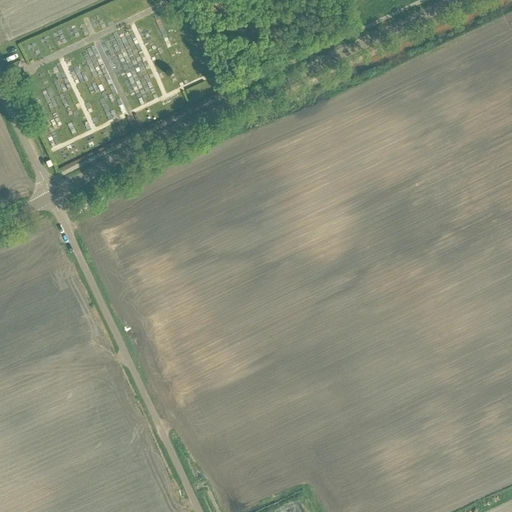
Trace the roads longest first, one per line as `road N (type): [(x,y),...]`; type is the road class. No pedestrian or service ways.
road 1 (tertiary): [(50,195),(454,0)]
road 2 (unclassified): [(200,511),(50,195)]
